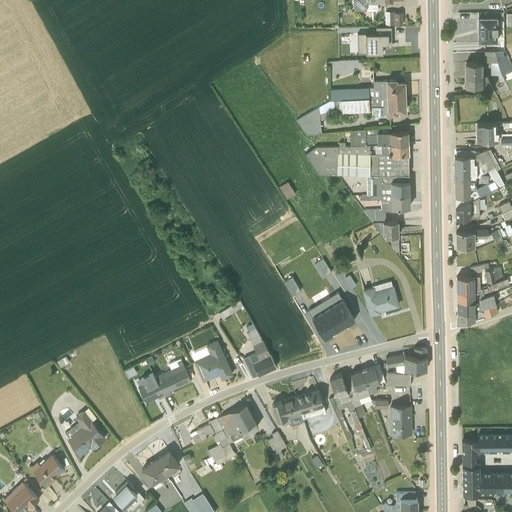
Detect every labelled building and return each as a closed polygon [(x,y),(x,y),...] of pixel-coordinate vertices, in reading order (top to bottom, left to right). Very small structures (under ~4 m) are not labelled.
[(377,2),(392,1),(392,0),(336,0),(337,2),(343,2),(342,0),(352,0),(353,9),(366,9),(366,11),(377,10),(377,2)] [(385,25),(402,25),(402,12),(394,12),(394,11),(385,11),(385,25)] [(477,18),(477,43),(497,43),(497,18),(477,18)] [(357,33),(357,44),(365,44),(365,53),(382,52),(382,47),(391,47),(391,32),(391,26),(375,26),(375,33),(357,33)] [(501,49),(494,51),(497,59),(502,76),(511,72),(511,70),(506,55),(503,56),(501,49)] [(497,76),(500,83),(505,83),(502,77),(494,51),(484,52),(484,63),(490,63),(491,76),(497,76)] [(482,63),(465,63),(465,76),(484,76),(484,68),(482,68),(482,63)] [(372,69),(360,70),(360,78),(370,77),(371,98),(404,96),(404,94),(405,93),(404,87),(404,81),(396,82),(395,79),(373,80),(372,69)] [(481,87),(491,87),(485,76),(465,76),(465,87),(472,87),(473,89),(480,89),(481,87)] [(368,87),(337,88),(337,94),(352,93),(352,99),(368,98),(368,87)] [(405,110),(405,102),(406,101),(406,98),(405,97),(404,96),(371,98),(368,98),(352,99),(329,99),(296,119),(306,134),(321,133),(321,132),(319,113),(334,108),(341,108),(341,111),(341,112),(369,110),(369,109),(371,109),(371,113),(372,114),(377,114),(377,115),(378,116),(381,116),(383,115),(383,113),(386,113),(387,114),(397,113),(398,113),(398,110),(405,110)] [(497,123),(477,123),(477,140),(500,139),(500,144),(511,143),(511,133),(497,133),(497,123)] [(350,144),(408,142),(408,130),(391,130),(391,126),(349,130),(350,144)] [(318,174),(408,174),(408,153),(409,153),(409,152),(370,152),(369,144),(315,145),(312,141),(302,149),(305,153),(304,153),(318,174)] [(375,152),(409,152),(408,142),(374,143),(375,152)] [(489,148),(485,149),(496,169),(503,164),(500,158),(498,159),(493,151),(492,152),(489,148)] [(454,156),(454,176),(474,176),(494,165),(485,149),(478,151),(478,149),(455,150),(455,156),(454,156)] [(454,176),(455,207),(504,183),(494,165),(487,169),(492,179),(475,188),(476,189),(473,189),(473,187),(475,187),(475,186),(474,186),(475,186),(475,179),(474,178),(474,176),(454,176)] [(367,193),(409,193),(409,180),(408,174),(367,174),(367,193)] [(280,185),(288,197),(296,192),(289,180),(280,185)] [(409,193),(361,194),(361,196),(359,196),(359,199),(370,199),(370,198),(381,198),(381,208),(363,209),(371,220),(384,220),(385,210),(398,210),(398,206),(409,206),(409,193)] [(455,207),(455,219),(469,218),(469,216),(478,216),(477,196),(455,207)] [(511,206),(508,199),(498,205),(502,211),(511,206)] [(511,207),(501,213),(504,219),(511,214),(511,207)] [(398,220),(371,220),(383,235),(384,235),(387,238),(392,237),(392,235),(398,235),(398,220)] [(490,231),(494,241),(511,233),(511,230),(509,223),(503,225),(504,228),(499,230),(498,228),(490,231)] [(490,237),(490,232),(487,232),(487,228),(472,229),(472,231),(455,232),(456,245),(474,245),(474,238),(487,238),(487,237),(490,237)] [(410,251),(410,234),(398,234),(397,250),(410,251)] [(322,276),(330,271),(322,259),(314,264),(322,276)] [(488,266),(487,262),(470,266),(470,272),(473,273),(482,270),(481,268),(488,266)] [(500,266),(484,270),(487,282),(502,278),(500,266)] [(350,287),(355,283),(349,274),(343,277),(350,287)] [(487,282),(488,289),(488,290),(495,288),(511,280),(511,278),(511,275),(502,278),(487,282)] [(456,276),(456,290),(474,290),(479,289),(479,276),(456,276)] [(299,290),(292,277),(284,282),(292,296),(299,290)] [(362,289),(370,313),(379,311),(379,309),(397,304),(391,280),(372,285),(372,286),(362,289)] [(456,290),(456,300),(474,299),(483,296),(481,288),(474,290),(456,290)] [(324,337),(354,318),(337,292),(307,310),(324,337)] [(456,300),(457,311),(482,310),(481,307),(494,303),(492,293),(483,296),(474,299),(456,300)] [(511,293),(499,301),(501,308),(506,307),(505,303),(511,299),(511,298),(511,293)] [(222,318),(243,305),(239,300),(218,312),(222,318)] [(497,311),(494,303),(481,307),(482,310),(457,311),(457,322),(476,318),(497,311)] [(252,322),(245,326),(248,331),(246,332),(258,358),(251,361),(248,355),(246,356),(246,357),(244,358),(252,376),(276,365),(270,353),(269,353),(252,322)] [(221,377),(232,372),(217,340),(206,345),(191,352),(203,379),(213,374),(212,373),(218,370),(221,377)] [(425,368),(425,347),(414,346),(414,355),(404,355),(404,352),(385,356),(385,362),(383,362),(383,365),(386,366),(395,364),(395,372),(386,372),(386,384),(409,385),(410,368),(425,368)] [(191,380),(180,358),(168,363),(170,368),(154,376),(165,395),(170,392),(169,390),(191,380)] [(379,363),(373,364),(378,380),(378,381),(384,379),(379,363)] [(378,380),(373,364),(361,368),(369,392),(376,389),(374,381),(378,380)] [(124,369),(127,375),(133,372),(130,366),(124,369)] [(342,375),(358,416),(365,413),(361,402),(370,398),(360,368),(350,372),(342,375)] [(150,399),(156,395),(158,398),(165,395),(151,371),(141,377),(144,384),(138,387),(146,401),(150,399)] [(339,408),(347,405),(350,414),(347,415),(350,423),(353,422),(356,429),(357,429),(367,450),(370,448),(356,411),(341,373),(329,377),(336,394),(329,397),(335,412),(352,451),(354,450),(353,445),(351,437),(352,436),(347,427),(344,419),(339,408)] [(295,394),(301,411),(323,404),(317,387),(295,394)] [(301,412),(295,394),(270,402),(276,419),(290,415),(292,422),(303,418),(301,412)] [(388,399),(371,399),(373,405),(373,407),(388,406),(388,399)] [(256,421),(246,402),(216,417),(229,442),(233,440),(235,441),(242,438),(242,435),(241,433),(257,425),(255,421),(256,421)] [(410,404),(389,405),(389,432),(410,432),(410,404)] [(96,417),(88,407),(84,410),(83,409),(74,416),(78,421),(65,432),(69,437),(67,438),(80,453),(90,444),(92,446),(104,437),(91,421),(96,417)] [(200,461),(202,466),(207,463),(209,462),(226,453),(233,449),(229,442),(216,417),(208,421),(208,422),(195,429),(197,433),(191,436),(195,443),(212,434),(215,440),(217,444),(205,450),(209,457),(204,459),(203,459),(200,461)] [(286,445),(277,429),(271,432),(273,436),(267,439),(277,458),(283,455),(280,448),(286,445)] [(477,438),(461,439),(462,492),(511,491),(511,431),(478,432),(477,432),(477,438)] [(179,464),(169,448),(154,458),(167,476),(176,469),(175,467),(179,464)] [(371,452),(362,455),(364,463),(374,460),(371,452)] [(185,463),(192,460),(188,453),(182,455),(185,463)] [(228,458),(226,453),(209,462),(214,472),(225,466),(222,462),(228,458)] [(29,465),(46,486),(54,479),(53,477),(64,468),(52,454),(44,460),(43,459),(38,463),(37,461),(30,466),(29,465)] [(317,467),(322,464),(316,454),(311,458),(317,467)] [(154,458),(140,468),(151,483),(152,483),(154,487),(161,482),(160,481),(167,477),(154,458)] [(209,468),(207,463),(202,466),(192,471),(191,471),(190,472),(198,484),(204,480),(203,478),(205,477),(204,475),(210,471),(209,468)] [(22,480),(3,498),(16,511),(20,511),(28,505),(30,507),(39,498),(37,496),(22,480)] [(133,487),(126,480),(115,491),(116,492),(113,495),(124,507),(136,495),(131,489),(133,487)] [(415,497),(415,491),(395,491),(395,503),(387,504),(385,501),(380,504),(385,511),(417,510),(417,498),(415,497)] [(200,511),(214,511),(202,492),(192,498),(191,496),(184,501),(191,511),(198,511),(200,511)] [(463,505),(462,511),(477,511),(478,505),(475,505),(475,499),(467,499),(467,505),(463,505)] [(104,505),(97,511),(118,511),(119,511),(109,501),(105,505),(104,505)] [(161,511),(155,503),(143,511),(161,511)]
